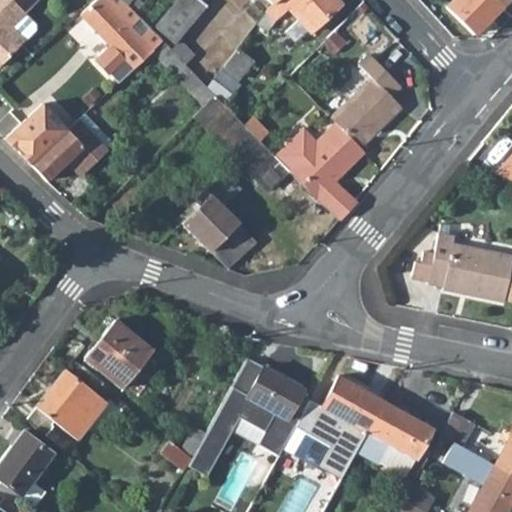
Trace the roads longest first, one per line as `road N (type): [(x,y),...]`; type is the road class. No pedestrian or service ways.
road 1 (residential): [(481,99),(311,299)]
road 2 (residential): [(95,254),(271,312),(311,299)]
road 3 (residential): [(311,299),(364,332),(511,366)]
road 4 (residential): [(0,383),(95,254)]
road 5 (residential): [(481,99),(391,0)]
road 6 (residential): [(0,162),(95,254)]
